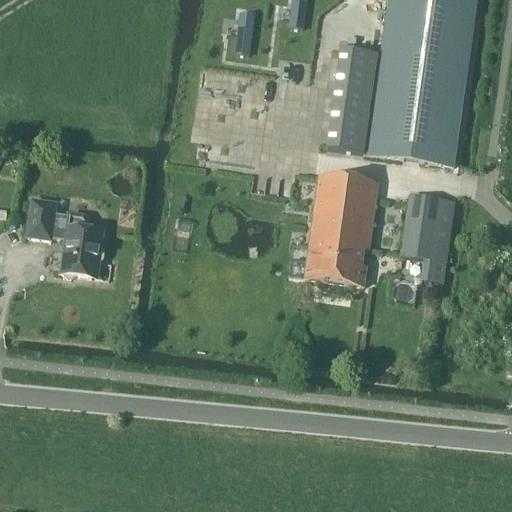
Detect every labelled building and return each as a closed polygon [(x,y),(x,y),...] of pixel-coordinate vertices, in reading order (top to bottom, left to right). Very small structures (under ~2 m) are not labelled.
[(454,170),(477,0),(388,0),(367,158),(454,170)] [(363,157),(377,56),(341,51),(327,152),(363,157)] [(368,255),(377,187),(316,179),(302,283),(363,291),(366,271),(362,270),(364,255),(368,255)] [(424,263),(421,283),(443,286),(454,204),(410,198),(401,260),(424,263)] [(24,241),(48,244),(49,241),(63,243),(58,278),(94,283),(96,266),(103,263),(104,254),(98,248),(100,236),(81,233),(82,224),(80,220),(66,218),(66,221),(52,219),(53,208),(29,204),(24,241)]
